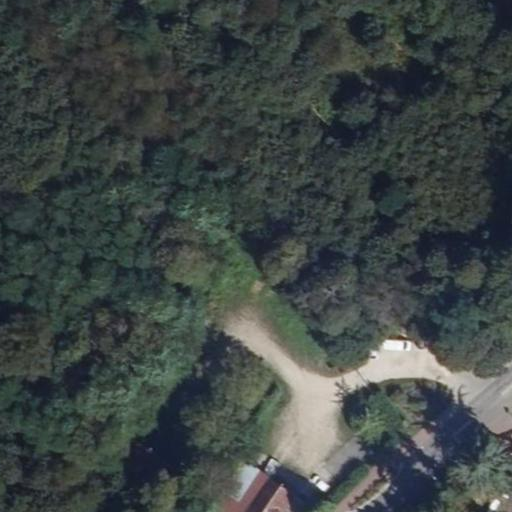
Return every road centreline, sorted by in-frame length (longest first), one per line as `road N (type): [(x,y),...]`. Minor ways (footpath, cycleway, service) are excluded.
road 1 (track): [(275,61),(337,15),(447,71),(511,135)]
road 2 (tertiary): [(511,389),(362,511)]
road 3 (unknown): [(275,61),(393,190)]
road 4 (unknown): [(143,0),(275,61)]
road 5 (unknown): [(511,172),(442,205),(393,190)]
